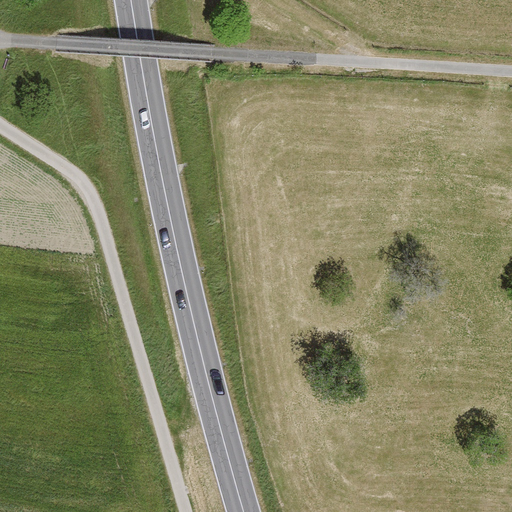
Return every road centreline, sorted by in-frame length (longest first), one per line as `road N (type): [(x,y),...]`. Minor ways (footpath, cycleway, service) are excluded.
road 1 (primary): [(131,0),(164,190),(244,511)]
road 2 (residential): [(0,38),(511,71)]
road 3 (track): [(0,123),(65,167),(95,202),(183,511)]
